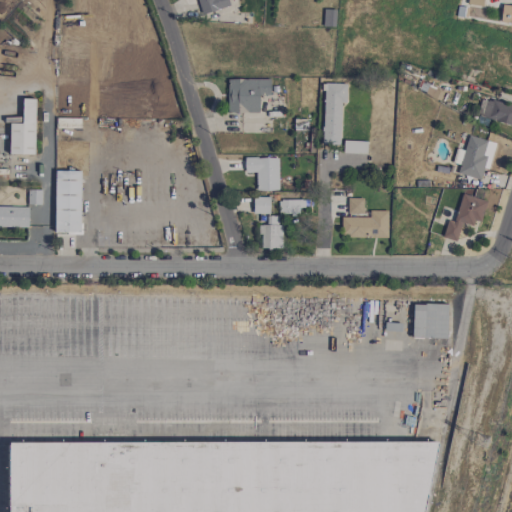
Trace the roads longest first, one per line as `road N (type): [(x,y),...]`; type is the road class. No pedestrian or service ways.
road 1 (residential): [(493,267),(0,266)]
road 2 (residential): [(240,267),(157,0)]
